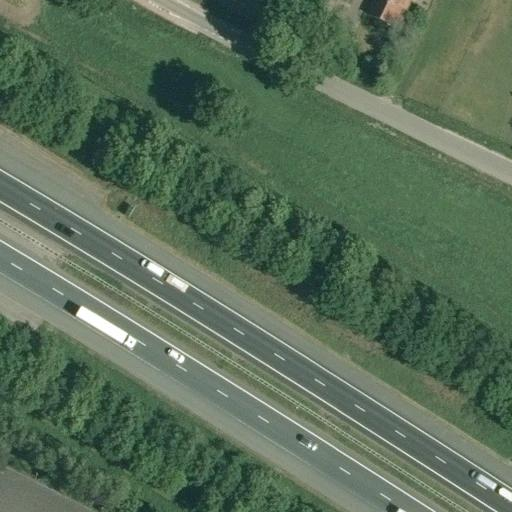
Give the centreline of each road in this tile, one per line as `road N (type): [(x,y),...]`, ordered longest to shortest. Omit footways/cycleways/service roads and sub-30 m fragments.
road 1 (motorway): [(511,509),(0,189)]
road 2 (motorway): [(0,254),(394,511)]
road 3 (unclassified): [(511,171),(158,0)]
